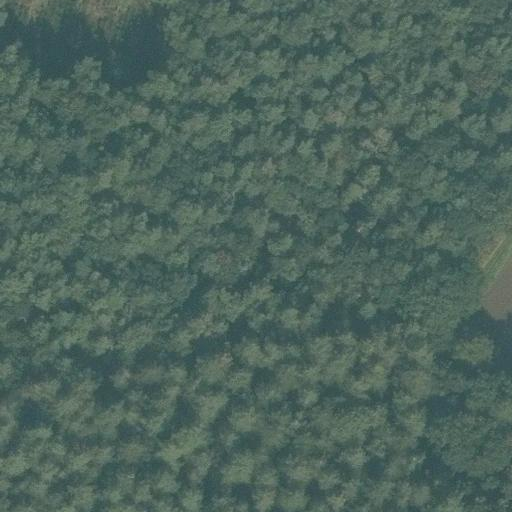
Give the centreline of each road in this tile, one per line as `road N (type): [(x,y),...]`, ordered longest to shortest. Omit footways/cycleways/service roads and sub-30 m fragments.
road 1 (track): [(429,350),(396,342),(305,352),(0,401)]
road 2 (track): [(429,350),(425,379),(444,511)]
road 3 (track): [(444,322),(511,218)]
